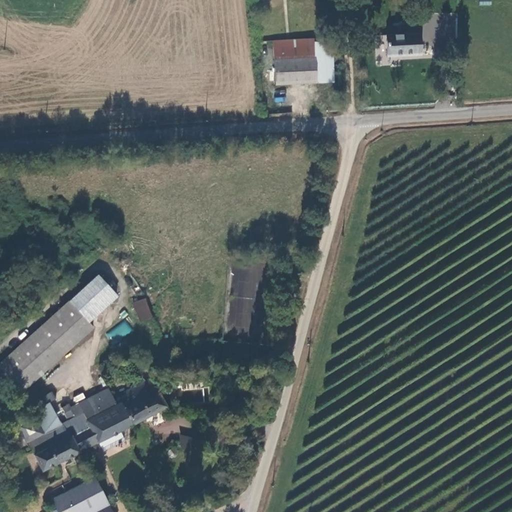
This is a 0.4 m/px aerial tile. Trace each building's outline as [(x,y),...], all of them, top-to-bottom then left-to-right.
[(418,51),(416,30),(383,32),(385,53),(418,51)] [(337,82),(335,42),(317,43),(317,39),(277,41),(279,85),(337,82)] [(123,243),(112,250),(127,271),(137,264),(123,243)] [(257,318),(259,262),(231,261),(228,334),(248,335),(249,317),(257,318)] [(117,297),(98,276),(70,301),(0,365),(0,382),(16,400),(94,328),(89,323),(117,297)] [(145,298),(136,302),(143,321),(153,317),(145,298)] [(112,345),(133,332),(126,321),(105,334),(112,345)] [(44,473),(87,450),(165,407),(150,380),(114,400),(109,391),(71,411),(68,406),(62,410),(69,424),(62,428),(49,405),(55,401),(51,395),(34,404),(37,411),(32,413),(34,417),(17,427),(26,444),(28,443),(34,456),(44,473)] [(179,452),(191,453),(192,437),(181,435),(179,452)] [(174,450),(173,450),(171,450),(170,451),(169,452),(169,454),(169,455),(169,457),(170,458),(171,459),(173,459),(174,459),(176,459),(177,458),(178,456),(178,455),(178,453),(177,452),(176,451),(174,450)] [(95,480),(85,485),(98,511),(102,511),(110,508),(95,480)] [(112,511),(110,508),(102,511),(98,511),(85,485),(53,502),(58,511),(112,511)]
